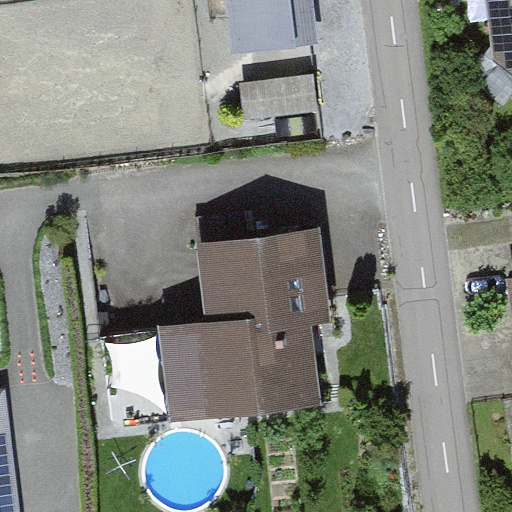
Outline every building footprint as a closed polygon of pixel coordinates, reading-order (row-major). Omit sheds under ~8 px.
[(223,0),(232,64),(319,53),(312,0),(223,0)] [(511,0),(487,0),(501,105),(511,103),(511,0)] [(312,81),(240,89),(244,125),(316,117),(312,81)] [(208,303),(154,311),(169,414),(340,389),(314,212),(197,229),(208,303)] [(510,342),(511,342),(511,264),(500,266),(510,342)] [(0,511),(25,511),(9,387),(0,388),(0,511)]
